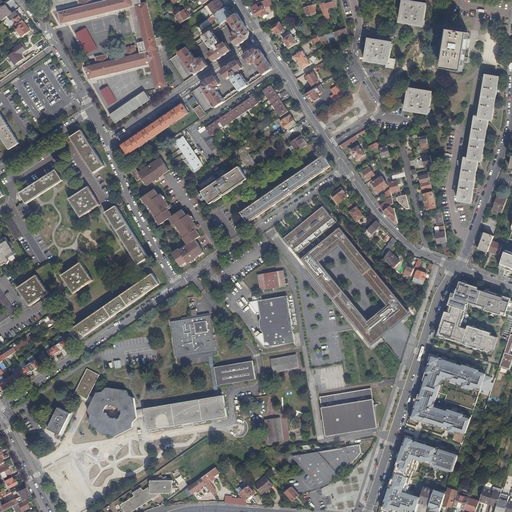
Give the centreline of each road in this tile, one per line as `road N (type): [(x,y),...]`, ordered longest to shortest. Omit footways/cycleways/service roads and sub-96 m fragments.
road 1 (tertiary): [(458,267),(437,297),(367,511)]
road 2 (residential): [(0,407),(178,286)]
road 3 (residential): [(178,286),(346,170)]
road 4 (residential): [(261,36),(106,141)]
road 5 (residential): [(128,196),(96,191),(70,147),(23,177),(8,204)]
road 6 (tertiary): [(511,121),(458,267)]
road 7 (secondary): [(458,267),(415,252),(346,170)]
road 8 (residential): [(209,156),(193,127),(282,67)]
road 9 (residential): [(21,0),(61,52),(91,111)]
